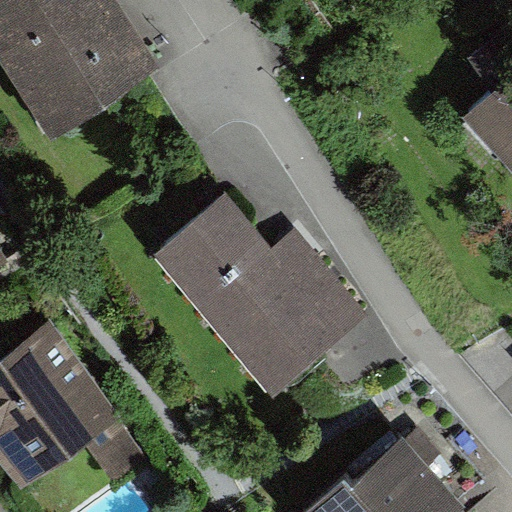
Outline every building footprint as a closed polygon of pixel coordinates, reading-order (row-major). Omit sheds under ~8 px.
[(0,0),(0,58),(36,118),(154,47),(125,0),(0,0)] [(511,65),(464,104),(511,162),(511,65)] [(371,301),(304,225),(278,247),(226,188),(155,250),(274,385),(371,301)] [(0,263),(11,258),(0,236),(0,263)] [(0,348),(0,449),(23,482),(123,411),(52,312),(0,348)] [(405,425),(353,469),(347,462),(295,506),(299,511),(454,511),(453,509),(467,497),(405,425)]
